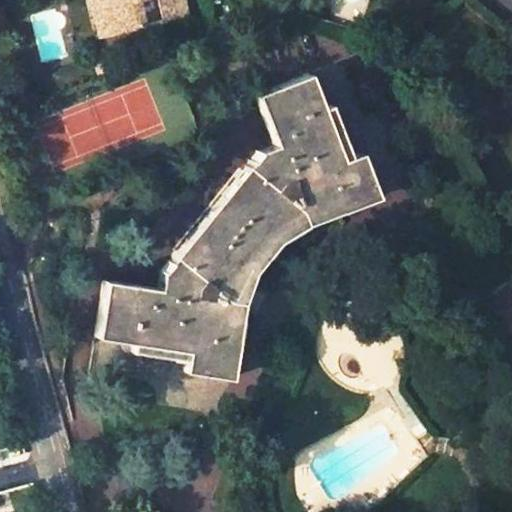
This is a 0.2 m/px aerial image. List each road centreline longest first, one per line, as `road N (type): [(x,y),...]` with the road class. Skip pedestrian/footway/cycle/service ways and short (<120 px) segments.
road 1 (unknown): [(337,62),(389,184),(389,204),(329,244),(299,276),(259,347),(225,448),(220,475),(228,511)]
road 2 (residential): [(82,511),(0,169)]
